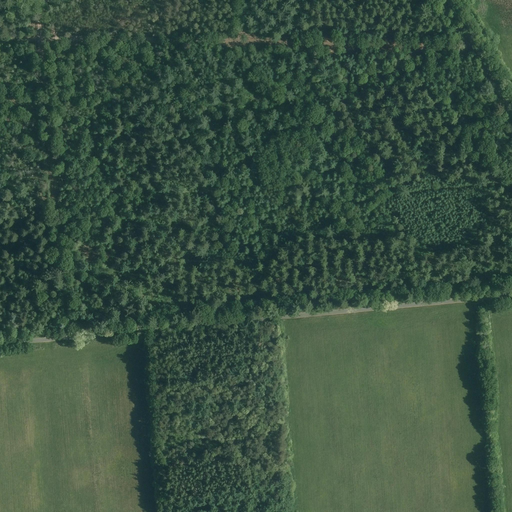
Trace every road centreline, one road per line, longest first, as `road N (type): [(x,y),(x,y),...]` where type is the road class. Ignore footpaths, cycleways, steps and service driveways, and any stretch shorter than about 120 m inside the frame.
road 1 (unclassified): [(511,295),(0,343)]
road 2 (track): [(474,48),(0,41)]
road 3 (track): [(44,0),(43,69),(70,336)]
road 4 (track): [(511,113),(449,0)]
